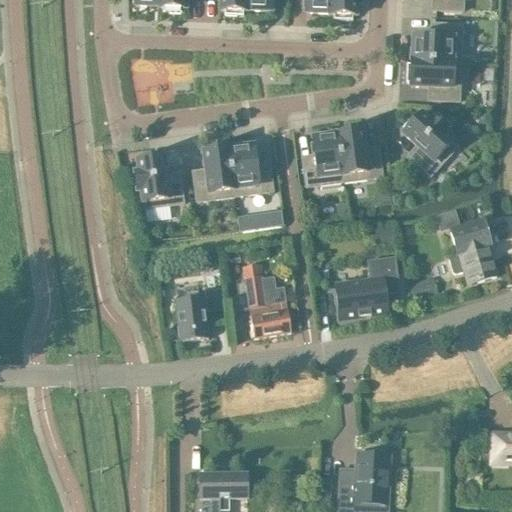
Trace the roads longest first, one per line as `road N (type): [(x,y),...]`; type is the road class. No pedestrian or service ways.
road 1 (unclassified): [(0,375),(191,373),(311,357),(511,300)]
road 2 (residential): [(373,49),(365,93),(132,126),(118,120),(102,37)]
road 3 (residential): [(102,37),(373,49)]
